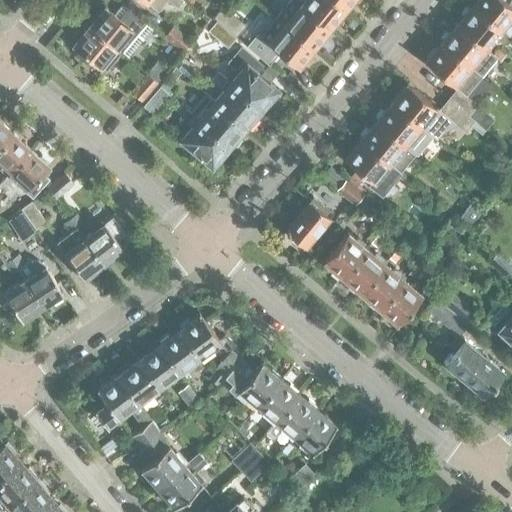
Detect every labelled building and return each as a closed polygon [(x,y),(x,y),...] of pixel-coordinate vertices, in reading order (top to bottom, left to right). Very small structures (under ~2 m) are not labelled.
[(137,0),(144,5),(146,1),(157,10),(165,0),(169,0),(176,6),(181,0),(137,0)] [(295,0),(289,0),(277,15),(314,46),(315,44),(317,46),(324,38),(322,36),(329,28),(295,0)] [(295,0),(329,28),(336,19),(338,21),(345,12),(343,11),(345,8),(334,0),(295,0)] [(334,0),(345,8),(351,0),(334,0)] [(502,0),(473,0),(469,5),(499,29),(507,36),(511,29),(511,2),(509,0),(506,3),(502,0)] [(88,24),(88,25),(111,44),(120,52),(120,51),(121,50),(127,55),(151,26),(123,2),(114,13),(104,5),(88,24)] [(469,5),(455,23),(484,47),(484,46),(499,29),(469,5)] [(213,16),(217,19),(236,35),(245,25),(222,6),(213,16)] [(204,12),(202,15),(210,21),(212,18),(204,12)] [(257,32),(246,45),(268,63),(280,50),(287,56),(285,59),(293,65),(295,63),(298,65),(314,46),(277,15),(261,35),(257,32)] [(236,35),(217,19),(207,30),(227,47),(236,37),(235,36),(236,35)] [(455,23),(439,42),(480,75),(481,75),(496,57),(492,54),(493,53),(484,46),(484,47),(455,23)] [(88,25),(72,43),(85,53),(82,56),(91,64),(94,61),(103,69),(105,70),(120,52),(111,44),(88,25)] [(181,49),(188,40),(171,26),(164,34),(181,49)] [(439,42),(423,61),(452,85),(455,87),(446,98),(474,121),(474,120),(485,129),(494,118),(466,94),(480,75),(439,42)] [(228,80),(258,106),(275,87),(268,81),(269,80),(257,70),(263,64),(240,45),(227,60),(238,69),(228,80)] [(493,53),(492,54),(496,57),(499,60),(505,53),(497,47),(493,53)] [(158,61),(148,73),(158,81),(167,69),(158,61)] [(243,124),(258,106),(228,80),(217,70),(210,78),(222,88),(213,99),(243,124)] [(140,99),(155,81),(146,74),(131,91),(140,99)] [(159,85),(168,93),(169,94),(172,91),(169,89),(173,84),(166,78),(159,85)] [(405,82),(389,101),(418,126),(419,124),(427,131),(431,134),(437,126),(442,131),(457,125),(463,131),(465,132),(471,124),(474,121),(446,98),(437,109),(434,107),(405,82)] [(168,93),(159,85),(158,85),(142,104),(152,112),(168,93)] [(189,111),(227,143),(243,124),(213,99),(205,92),(189,111)] [(389,101),(374,120),(403,144),(418,126),(389,101)] [(210,162),(227,143),(189,111),(184,107),(178,115),(190,125),(180,137),(210,162)] [(0,120),(0,145),(13,132),(0,120)] [(374,120),(359,138),(388,162),(399,171),(414,153),(408,149),(403,144),(374,120)] [(474,121),(471,124),(481,133),(485,129),(474,120),(474,121)] [(427,131),(422,138),(433,147),(438,140),(431,134),(427,131)] [(13,132),(0,145),(0,160),(3,163),(0,166),(7,173),(30,148),(13,132)] [(359,138),(343,157),(357,168),(353,173),(360,180),(365,175),(371,180),(369,183),(381,193),(399,171),(388,162),(359,138)] [(30,148),(7,173),(32,196),(49,177),(42,171),(49,164),(46,162),(46,159),(41,155),(38,155),(30,148)] [(64,172),(52,182),(46,188),(55,198),(73,182),(64,172)] [(353,173),(348,179),(356,185),(360,180),(353,173)] [(346,177),(336,189),(354,204),(355,203),(363,193),(364,192),(356,185),(348,179),(346,177)] [(483,194),(472,186),(466,194),(476,203),(483,194)] [(363,193),(355,203),(363,210),(372,200),(363,193)] [(15,212),(0,198),(0,215),(4,219),(15,212)] [(303,243),(331,210),(323,204),(320,208),(308,198),(284,227),(303,243)] [(471,199),(458,217),(469,225),(482,207),(471,199)] [(21,208),(35,228),(46,221),(31,200),(21,208)] [(11,218),(24,236),(33,229),(21,212),(11,218)] [(70,217),(77,227),(83,221),(76,212),(70,217)] [(346,214),(337,225),(341,228),(350,218),(346,214)] [(103,221),(83,235),(103,262),(123,247),(116,237),(124,231),(112,216),(104,222),(103,221)] [(103,262),(83,235),(77,227),(70,217),(64,222),(70,230),(57,241),(64,250),(83,276),(103,262)] [(459,222),(454,229),(466,235),(470,228),(459,222)] [(321,259),(340,274),(364,245),(346,230),(321,259)] [(429,231),(422,239),(428,244),(435,235),(429,231)] [(376,246),(382,239),(376,234),(370,241),(376,246)] [(340,274),(359,290),(383,261),(364,245),(340,274)] [(5,246),(0,248),(0,256),(3,262),(11,256),(5,246)] [(395,249),(389,257),(395,262),(401,254),(395,249)] [(18,252),(11,256),(18,266),(25,262),(18,252)] [(511,265),(497,252),(493,256),(510,272),(511,269),(511,265)] [(11,256),(3,262),(10,272),(18,266),(11,256)] [(510,272),(493,256),(489,260),(506,276),(510,272)] [(17,267),(24,277),(41,305),(62,292),(45,264),(44,264),(44,263),(42,261),(38,259),(34,259),(30,259),(17,267)] [(359,290),(377,306),(401,276),(383,261),(359,290)] [(415,263),(408,272),(414,277),(421,268),(415,263)] [(420,292),(401,276),(377,306),(396,321),(420,292)] [(41,305),(24,277),(3,290),(21,318),(41,305)] [(443,303),(468,323),(477,312),(452,292),(443,303)] [(458,333),(466,324),(433,297),(425,307),(427,309),(424,313),(440,326),(443,321),(458,333)] [(511,308),(504,301),(486,320),(495,328),(511,343),(511,308)] [(200,312),(179,327),(200,355),(214,346),(222,357),(215,366),(216,367),(212,372),(220,378),(238,356),(231,350),(236,344),(224,335),(219,339),(200,312)] [(179,327),(159,341),(180,370),(191,362),(197,370),(206,363),(200,355),(179,327)] [(484,393),(503,369),(463,336),(444,360),(484,393)] [(258,338),(250,347),(257,353),(265,343),(258,338)] [(159,341),(137,356),(159,385),(180,370),(159,341)] [(137,356),(117,371),(138,400),(159,385),(137,356)] [(238,356),(220,378),(228,385),(227,386),(244,400),(247,395),(257,403),(279,376),(261,360),(253,368),(238,356)] [(107,400),(94,409),(106,425),(129,408),(141,425),(131,433),(139,443),(157,429),(159,427),(146,410),(138,400),(117,371),(96,386),(107,400)] [(212,372),(208,377),(216,383),(220,378),(212,372)] [(279,376),(257,403),(275,418),(298,391),(279,376)] [(197,396),(187,383),(177,391),(187,404),(197,396)] [(275,418),(265,431),(273,438),(284,425),(293,433),(316,406),(298,391),(275,418)] [(316,406),(293,433),(312,449),(335,422),(316,406)] [(252,411),(246,419),(251,423),(257,415),(252,411)] [(241,424),(237,429),(244,436),(249,431),(241,424)] [(157,429),(139,443),(149,457),(141,464),(158,484),(185,462),(167,442),(157,429)] [(0,478),(21,461),(0,437),(0,478)] [(231,458),(240,467),(257,451),(248,441),(231,458)] [(289,442),(282,450),(287,453),(293,446),(289,442)] [(185,462),(158,484),(175,503),(201,481),(193,472),(206,461),(198,450),(185,462)] [(257,451),(240,467),(248,477),(266,460),(257,451)] [(0,493),(0,494),(8,503),(36,479),(21,461),(0,478),(0,493)] [(304,462),(287,479),(296,489),(314,473),(304,462)] [(36,479),(8,503),(16,511),(35,511),(52,498),(36,479)] [(241,494),(222,511),(243,511),(250,505),(244,497),(241,494)] [(64,511),(52,498),(35,511),(64,511)]
